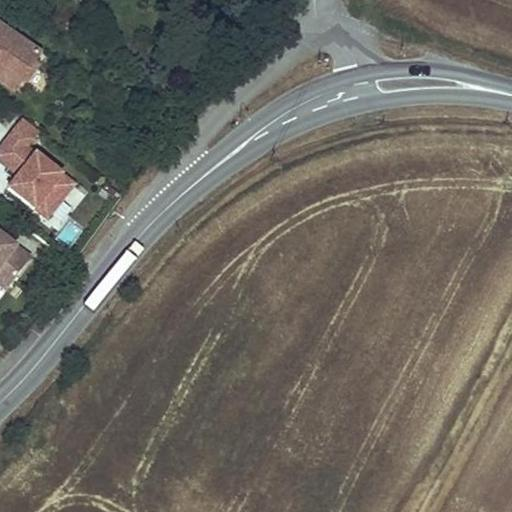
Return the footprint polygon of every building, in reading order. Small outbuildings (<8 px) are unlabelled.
[(0,28),(0,77),(15,88),(38,55),(0,28)] [(40,131),(23,118),(0,147),(0,161),(18,175),(8,188),(47,219),(66,195),(60,190),(69,179),(27,146),(40,131)] [(18,175),(9,168),(5,173),(15,180),(18,175)] [(69,179),(60,190),(66,195),(75,184),(69,179)] [(0,287),(5,291),(29,259),(0,236),(0,287)]
